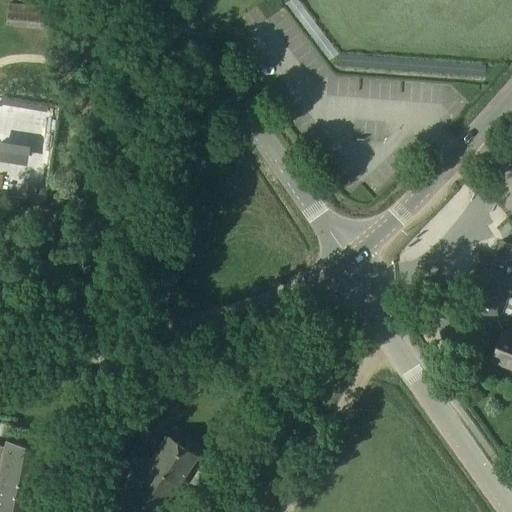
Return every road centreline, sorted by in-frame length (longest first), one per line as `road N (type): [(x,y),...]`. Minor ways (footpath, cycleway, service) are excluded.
road 1 (tertiary): [(0,352),(171,337),(299,292),(344,262)]
road 2 (unclassified): [(344,262),(165,0)]
road 3 (unclassified): [(344,262),(511,511)]
road 4 (tertiary): [(344,262),(511,89)]
road 5 (track): [(285,511),(387,331)]
